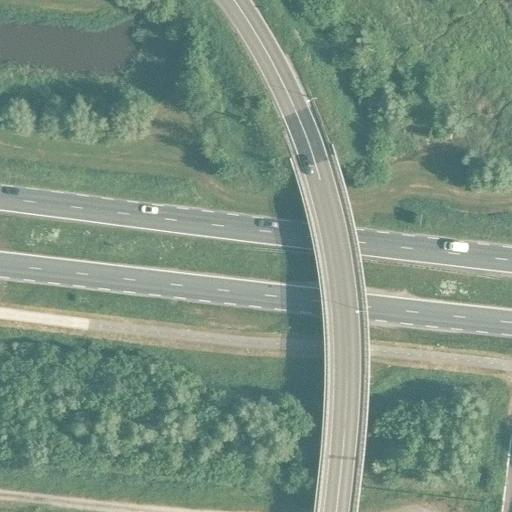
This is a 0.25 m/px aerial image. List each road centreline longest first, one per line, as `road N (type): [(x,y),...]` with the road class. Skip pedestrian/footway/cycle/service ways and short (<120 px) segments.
road 1 (secondary): [(225,0),(287,107),(329,232),(344,348),(336,511)]
road 2 (primary): [(511,267),(0,206)]
road 3 (primary): [(0,274),(511,332)]
road 4 (track): [(470,509),(491,422),(511,396)]
